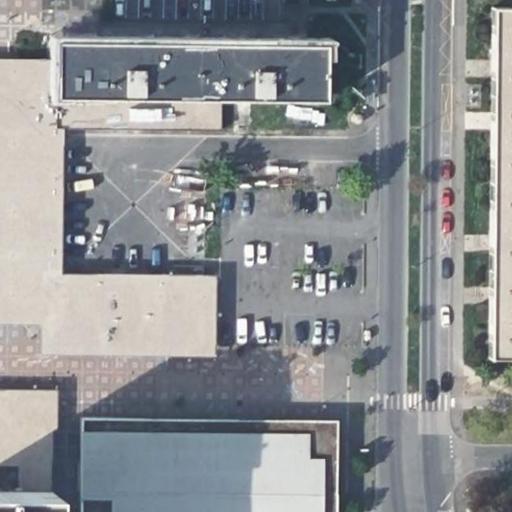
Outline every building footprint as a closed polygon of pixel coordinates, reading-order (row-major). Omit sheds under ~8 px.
[(511,21),(485,23),(484,86),(484,107),(511,107),(511,21)] [(50,97),(218,99),(321,100),(322,45),(307,45),(275,44),(237,44),(191,44),(137,43),(81,43),(51,42),(51,73),(50,97)] [(49,283),(51,126),(50,97),(51,73),(0,73),(0,310),(49,310),(49,283)] [(370,107),(369,82),(360,82),(361,107),(370,107)] [(219,127),(218,99),(50,97),(51,126),(219,127)] [(511,107),(484,107),(484,128),(484,132),(484,197),(511,196),(511,107)] [(511,196),(484,197),(484,257),(485,280),(511,281),(511,196)] [(511,281),(485,280),(484,298),(484,302),(480,372),(511,371),(511,281)] [(49,310),(49,344),(117,345),(181,346),(201,346),(202,284),(49,283),(49,310)] [(201,355),(201,346),(181,346),(117,345),(49,344),(38,344),(38,352),(201,355)] [(0,459),(48,460),(49,398),(29,398),(0,398),(0,459)] [(142,416),(122,415),(98,415),(80,415),(80,432),(79,489),(78,505),(78,511),(317,511),(318,500),(320,436),(142,433),(142,431),(142,416)] [(214,417),(142,416),(142,431),(320,433),(321,419),(214,417)] [(0,488),(48,488),(48,460),(0,459),(0,488)] [(47,511),(48,505),(48,490),(48,488),(0,488),(0,511),(47,511)]
